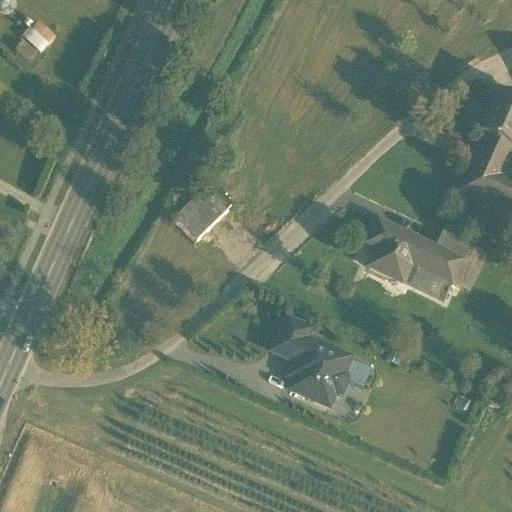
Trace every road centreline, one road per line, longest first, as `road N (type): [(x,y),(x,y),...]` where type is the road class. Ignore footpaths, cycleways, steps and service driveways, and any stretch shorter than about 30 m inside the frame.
road 1 (unclassified): [(364,165),(247,279),(133,373),(71,385),(7,366)]
road 2 (primary): [(173,0),(7,366)]
